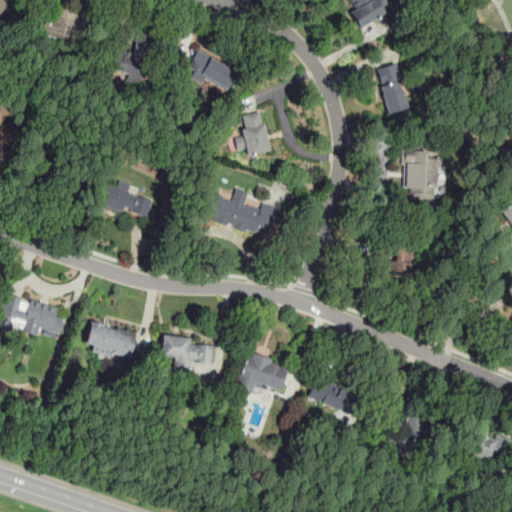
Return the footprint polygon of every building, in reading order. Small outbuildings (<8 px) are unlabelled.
[(346,0),(358,27),(386,14),(379,0),(346,0)] [(76,12),(47,7),(42,34),(72,40),(76,12)] [(140,78),(153,41),(123,30),(110,67),(140,78)] [(227,90),(236,70),(195,50),(185,70),(227,90)] [(384,113),(405,109),(397,63),(376,67),(384,113)] [(269,149),(262,112),(239,116),(243,136),(234,138),(237,154),(269,149)] [(42,138),(43,168),(68,167),(67,137),(42,138)] [(436,197),(436,160),(423,160),(423,151),(401,151),(401,168),(408,168),(408,197),(436,197)] [(100,203),(144,221),(153,199),(109,181),(100,203)] [(249,199),(250,193),(232,188),(229,198),(214,194),(207,217),(269,233),(276,207),(249,199)] [(511,204),(502,208),(511,239),(511,204)] [(381,271),(409,271),(409,261),(400,261),(400,256),(381,256),(381,271)] [(0,314),(0,325),(36,336),(38,328),(58,334),(63,320),(54,318),(57,306),(7,291),(0,314)] [(134,331),(89,322),(84,344),(91,345),(90,352),(129,360),(134,331)] [(158,359),(210,365),(213,341),(161,335),(158,359)] [(280,390),(288,364),(245,351),(235,386),(251,391),(254,382),(280,390)] [(313,377),(306,399),(340,410),(338,418),(353,423),(362,393),(313,377)] [(441,436),(440,412),(407,413),(408,424),(395,424),(396,452),(425,451),(424,437),(441,436)] [(467,453),(501,461),(506,439),(472,431),(467,453)]
